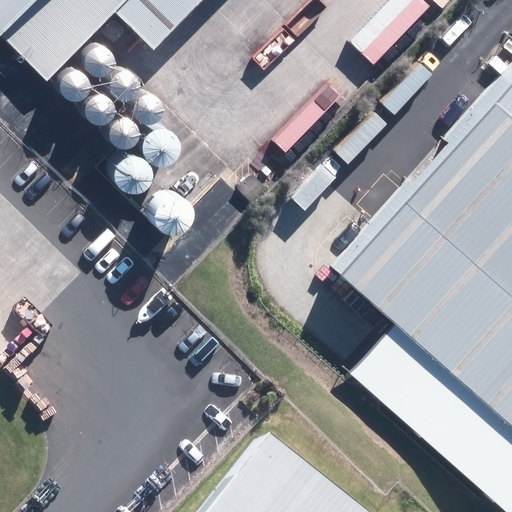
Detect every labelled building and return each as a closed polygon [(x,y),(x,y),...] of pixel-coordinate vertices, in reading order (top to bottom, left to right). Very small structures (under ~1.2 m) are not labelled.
[(0,0),(0,30),(44,74),(101,16),(141,55),(194,0),(0,0)] [(251,45),(262,56),(317,2),(315,0),(271,0),(233,37),(246,51),(251,45)] [(80,78),(84,77),(88,74),(91,70),(93,66),(92,61),(90,56),(87,53),(83,50),(78,50),(73,51),(69,53),(66,56),(65,60),(64,65),(65,69),(67,73),(71,76),(75,78),(80,78)] [(511,511),(511,58),(323,273),(377,326),(358,345),(334,370),(487,511),(511,511)] [(105,100),(110,99),(114,96),(117,92),(118,88),(118,83),(116,78),(112,75),(108,72),(103,72),(99,73),(95,75),(92,78),(90,82),(89,87),(90,91),(93,95),(96,98),(100,100),(105,100)] [(56,102),(60,100),(64,98),(67,94),(69,89),(68,84),(66,79),(63,76),(59,74),(54,73),(49,74),(45,76),(42,79),(40,83),(40,88),(41,92),(43,96),(46,99),(51,101),(56,102)] [(129,123),(133,121),(137,119),(140,115),(142,110),(141,105),(139,101),(136,97),(132,95),(127,94),(122,95),(118,97),(115,101),(113,105),(113,109),(114,114),(116,117),(120,120),(124,122),(129,123)] [(81,124),(86,122),(90,120),(93,115),(94,111),(94,106),(92,101),(88,98),(84,96),(79,95),(75,96),(71,98),(68,101),(66,106),(65,110),(66,114),(69,118),(72,121),(76,123),(81,124)] [(104,146),(109,145),(113,142),(116,138),(118,133),(117,128),(115,124),(112,120),(108,118),(103,117),(98,118),(94,120),(91,124),(89,128),(89,132),(90,137),(92,141),(95,144),(100,146),(104,146)] [(147,166),(153,164),(159,160),(162,155),(164,148),(164,142),(161,136),(157,131),(151,128),(144,127),(138,128),(133,131),(129,136),(127,141),(126,147),(127,153),(130,158),(135,163),(140,165),(147,166)] [(117,193),(123,191),(129,187),(133,182),(135,176),(134,169),(132,163),(127,158),(121,155),(115,154),(109,156),(103,158),(99,163),(97,168),(96,174),(97,180),(100,186),(105,190),(111,192),(117,193)] [(152,232),(158,230),(164,226),(168,221),(169,215),(169,208),(166,202),(162,197),(156,194),(150,193),(144,194),(138,197),(134,202),(132,207),(131,213),(132,219),(135,225),(140,229),(145,231),(152,232)] [(338,511),(248,441),(191,511),(338,511)]
